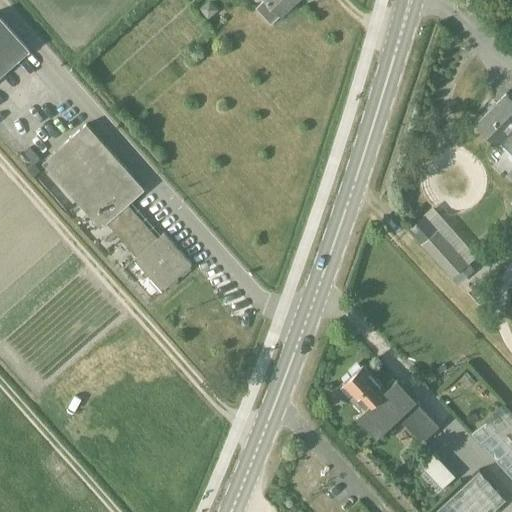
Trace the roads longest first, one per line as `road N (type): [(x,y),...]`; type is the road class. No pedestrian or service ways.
road 1 (tertiary): [(232,511),(351,190),(409,0)]
road 2 (track): [(114,511),(0,382)]
